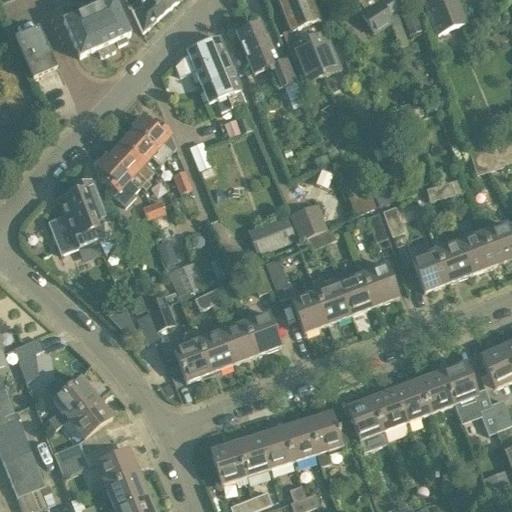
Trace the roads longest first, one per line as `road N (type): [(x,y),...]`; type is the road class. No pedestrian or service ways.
road 1 (residential): [(168,430),(511,298)]
road 2 (residential): [(168,430),(112,360),(0,256)]
road 3 (residential): [(98,114),(216,0)]
road 4 (residential): [(0,224),(98,114)]
road 5 (residential): [(40,0),(82,97),(98,114)]
